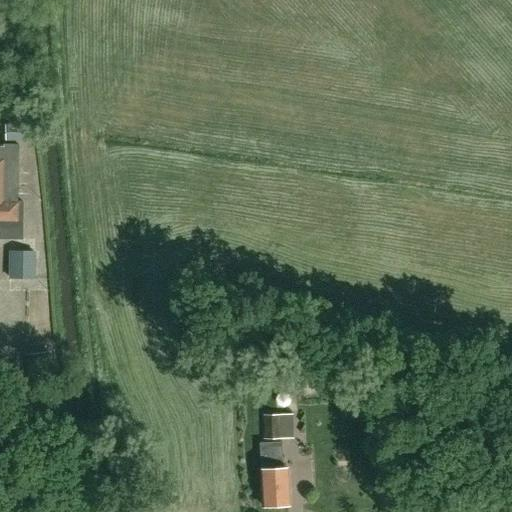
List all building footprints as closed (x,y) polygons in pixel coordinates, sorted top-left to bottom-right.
[(35,122),(4,123),(4,140),(36,138),(35,122)] [(0,238),(22,239),(23,200),(17,200),(17,144),(0,144),(0,238)] [(34,280),(35,252),(9,252),(9,279),(34,280)] [(50,352),(26,355),(30,383),(54,380),(50,352)] [(355,399),(366,399),(366,409),(378,409),(377,385),(354,386),(355,399)] [(293,414),(263,415),(263,439),(294,438),(293,414)] [(260,443),(263,506),(289,505),(287,469),(279,469),(278,457),(283,457),(282,442),(260,443)]
